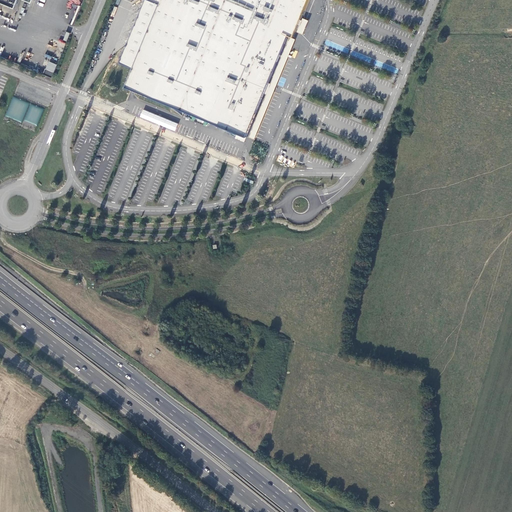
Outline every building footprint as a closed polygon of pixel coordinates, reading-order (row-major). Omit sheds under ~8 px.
[(17,6),(2,0),(0,0),(0,2),(15,9),(17,6)] [(128,44),(121,62),(135,68),(127,86),(132,88),(133,89),(134,89),(155,98),(161,100),(167,103),(173,105),(241,133),(248,136),(266,93),(268,87),(271,82),(290,34),(295,36),(299,25),(300,22),(301,20),(309,0),(148,0),(150,2),(144,7),(143,7),(146,12),(140,16),(139,17),(142,21),(136,25),(136,26),(138,30),(132,34),(132,35),(135,40),(128,44)] [(303,21),(301,20),(300,22),(299,25),(301,25),(298,32),(304,35),(309,21),(306,20),(303,19),(303,21)] [(255,125),(260,127),(297,38),(291,36),(272,83),(271,82),(268,87),(266,93),(268,93),(255,125)] [(52,78),(55,72),(50,70),(49,70),(47,72),(46,75),(52,78)] [(23,120),(37,126),(44,108),(12,96),(5,116),(22,122),(23,120)] [(142,108),(138,116),(175,131),(178,123),(142,108)] [(241,133),(239,139),(246,142),(248,136),(241,133)]
